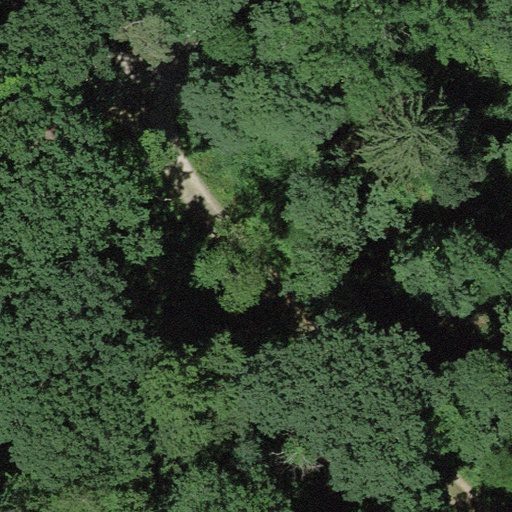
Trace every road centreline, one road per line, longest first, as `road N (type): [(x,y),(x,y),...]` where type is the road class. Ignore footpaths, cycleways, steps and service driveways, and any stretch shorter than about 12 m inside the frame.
road 1 (track): [(483,511),(216,233),(114,88),(30,0)]
road 2 (track): [(272,0),(114,88)]
road 3 (track): [(0,166),(114,88)]
